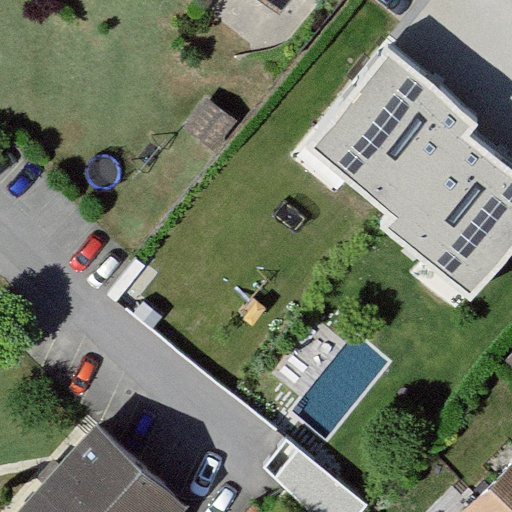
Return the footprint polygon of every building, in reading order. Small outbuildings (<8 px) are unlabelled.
[(390,209),(482,281),(511,242),(511,126),(392,33),(316,131),(400,196),(390,209)] [(355,299),(276,236),(208,322),(309,402),(335,370),(312,352),(355,299)] [(511,363),(503,373),(511,382),(511,363)] [(94,434),(23,511),(177,511),(180,510),(94,434)] [(511,511),(511,466),(467,511),(511,511)]
